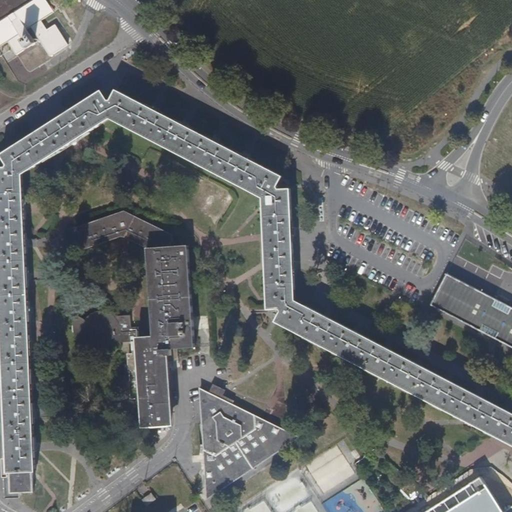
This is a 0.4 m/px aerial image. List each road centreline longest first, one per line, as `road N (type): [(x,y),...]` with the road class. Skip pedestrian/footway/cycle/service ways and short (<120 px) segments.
road 1 (residential): [(143,30),(234,116),(439,202)]
road 2 (residential): [(428,184),(276,128),(226,95),(153,23)]
road 3 (residential): [(0,120),(143,30)]
